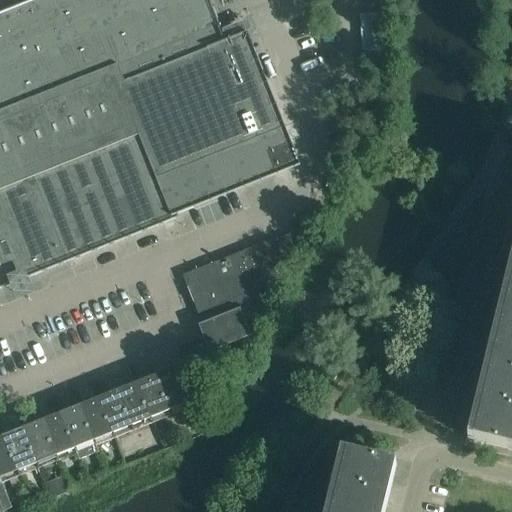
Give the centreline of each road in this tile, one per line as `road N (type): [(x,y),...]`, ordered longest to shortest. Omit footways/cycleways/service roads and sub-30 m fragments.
road 1 (residential): [(150,260),(301,199),(318,149),(261,0)]
road 2 (residential): [(0,398),(177,327),(150,260)]
road 3 (residential): [(0,321),(150,260)]
